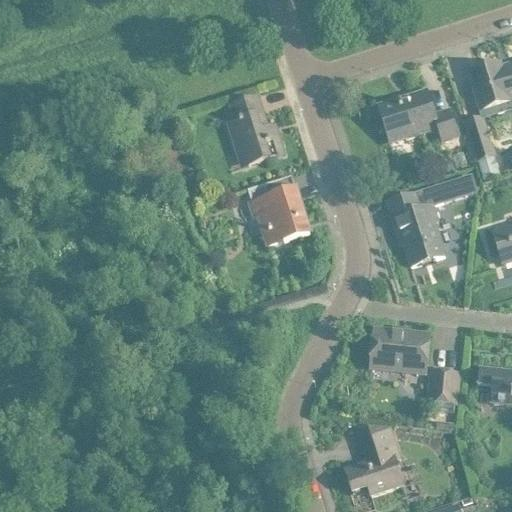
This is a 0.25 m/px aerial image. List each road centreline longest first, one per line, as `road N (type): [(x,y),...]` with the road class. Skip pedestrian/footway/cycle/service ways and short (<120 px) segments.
road 1 (residential): [(341,310),(362,256),(303,78)]
road 2 (residential): [(311,511),(289,440),(290,398),(341,310)]
road 3 (residential): [(303,78),(511,13)]
road 4 (residential): [(511,323),(341,310)]
